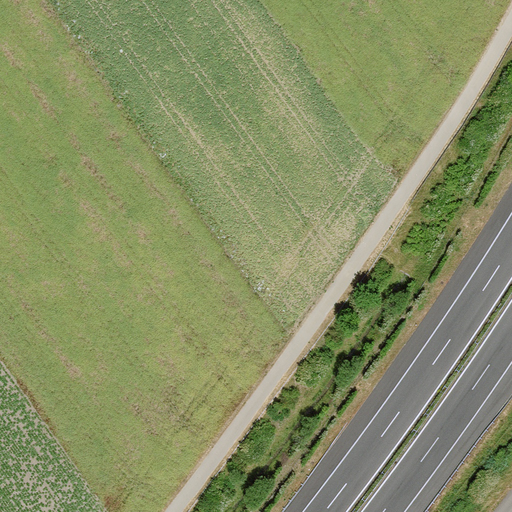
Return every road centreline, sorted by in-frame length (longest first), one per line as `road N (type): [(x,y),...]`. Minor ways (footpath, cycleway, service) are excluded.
road 1 (track): [(511,22),(316,322),(173,511)]
road 2 (motorway): [(511,243),(324,511)]
road 3 (motorway): [(383,511),(511,333)]
